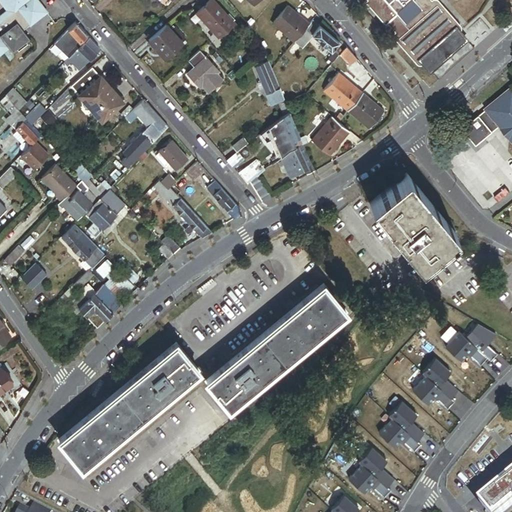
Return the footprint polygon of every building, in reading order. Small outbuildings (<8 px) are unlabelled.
[(0,0),(0,51),(7,47),(8,46),(10,49),(9,50),(9,51),(10,53),(17,48),(16,47),(27,38),(21,30),(20,29),(19,30),(17,27),(24,21),(27,25),(45,12),(36,0),(0,0)] [(209,0),(193,15),(215,39),(231,24),(209,0)] [(363,3),(376,17),(384,27),(386,25),(393,34),(392,34),(392,35),(392,36),(392,37),(392,38),(416,65),(417,66),(418,66),(419,66),(420,66),(421,66),(422,64),(428,71),(455,49),(466,40),(459,32),(460,32),(461,32),(461,31),(462,30),(462,29),(462,28),(461,27),(457,22),(438,0),(431,0),(366,0),(367,0),(363,3)] [(293,41),(308,24),(287,6),(272,24),(293,42),(293,41)] [(318,26),(311,20),(308,24),(293,41),(301,47),(311,35),(318,26)] [(21,30),(27,25),(24,21),(17,27),(19,30),(20,29),(21,30)] [(86,36),(74,23),(66,30),(78,42),(86,36)] [(182,43),(165,25),(148,41),(164,59),(182,43)] [(318,26),(311,35),(329,51),(337,42),(318,26)] [(78,42),(66,30),(53,43),(68,57),(72,52),(77,47),(87,38),(86,36),(78,42)] [(98,50),(87,38),(77,47),(88,59),(98,50)] [(88,59),(77,47),(72,52),(84,63),(88,59)] [(345,47),(337,56),(349,67),(356,60),(345,47)] [(217,71),(199,51),(187,61),(194,68),(187,74),(199,87),(202,85),(208,92),(221,80),(215,73),(217,71)] [(333,52),(327,60),(331,63),(337,55),(333,52)] [(269,70),(266,62),(252,68),(263,95),(278,89),(269,70)] [(92,69),(71,88),(77,95),(98,77),(92,69)] [(346,111),(361,93),(338,73),(322,91),(346,111)] [(101,75),(98,77),(120,102),(123,100),(101,75)] [(120,102),(98,77),(77,95),(99,121),(120,102)] [(12,87),(8,91),(21,106),(26,101),(12,87)] [(508,138),(511,142),(511,87),(461,130),(475,146),(499,126),(501,129),(503,127),(511,136),(508,138)] [(278,89),(263,95),(268,106),(282,100),(278,89)] [(21,106),(8,91),(4,95),(17,110),(21,106)] [(383,111),(361,93),(346,111),(368,129),(383,111)] [(17,110),(4,95),(0,99),(0,100),(10,112),(16,118),(20,113),(17,110)] [(163,124),(142,99),(134,106),(139,112),(144,117),(156,130),(163,124)] [(281,114),(287,111),(283,102),(277,105),(281,114)] [(33,121),(45,111),(38,103),(24,117),(26,120),(30,124),(33,121)] [(139,112),(134,106),(131,109),(136,114),(139,112)] [(16,118),(10,112),(4,118),(10,125),(16,118)] [(141,120),(144,117),(139,112),(136,114),(141,120)] [(287,112),(281,117),(291,140),(298,136),(287,112)] [(24,117),(20,113),(16,118),(10,125),(16,131),(26,120),(24,117)] [(142,132),(152,142),(167,128),(163,124),(156,130),(144,117),(141,120),(147,127),(142,132)] [(291,140),(281,117),(267,128),(280,157),(287,151),(295,147),(291,140)] [(347,132),(330,117),(310,140),(328,155),(347,132)] [(39,134),(30,124),(26,120),(16,131),(25,140),(30,144),(34,140),(35,138),(39,134)] [(25,140),(16,131),(13,134),(22,143),(25,140)] [(147,148),(152,142),(142,132),(135,140),(132,143),(122,153),(132,163),(138,157),(145,150),(147,148)] [(51,147),(39,134),(35,138),(48,151),(51,147)] [(231,147),(235,153),(247,143),(243,137),(231,147)] [(34,140),(30,144),(19,155),(34,169),(49,154),(34,140)] [(163,158),(168,164),(169,164),(174,170),(187,159),(170,141),(158,152),(163,158)] [(311,167),(302,144),(298,146),(308,169),(311,167)] [(298,146),(295,147),(287,151),(297,173),(304,170),(308,169),(298,146)] [(145,150),(138,157),(142,160),(149,153),(145,150)] [(297,173),(287,151),(280,157),(289,176),(297,173)] [(169,164),(168,164),(166,166),(161,160),(163,158),(158,152),(155,154),(166,167),(169,164)] [(132,163),(126,157),(120,163),(126,169),(132,163)] [(204,170),(197,162),(190,168),(198,176),(204,170)] [(55,163),(40,177),(56,193),(54,195),(61,201),(66,196),(77,185),(55,163)] [(248,164),(238,173),(247,184),(249,182),(257,175),(248,164)] [(16,173),(9,166),(0,175),(0,188),(0,189),(16,173)] [(198,176),(190,168),(186,171),(194,179),(198,176)] [(81,171),(76,176),(83,183),(88,178),(81,171)] [(403,173),(366,203),(417,265),(441,245),(444,249),(446,247),(442,244),(447,240),(448,241),(452,239),(450,237),(454,234),(403,173)] [(170,174),(168,175),(175,183),(177,181),(170,174)] [(168,175),(160,182),(164,186),(165,188),(168,190),(170,188),(174,184),(175,183),(168,175)] [(257,175),(249,182),(261,201),(270,196),(268,194),(270,193),(257,175)] [(83,183),(97,199),(98,198),(102,194),(95,187),(88,178),(83,183)] [(160,182),(158,180),(152,185),(158,191),(164,186),(160,182)] [(211,195),(219,187),(214,181),(206,188),(211,195)] [(102,194),(102,193),(106,189),(100,182),(95,187),(102,194)] [(92,204),(97,199),(83,183),(77,190),(92,204)] [(177,196),(181,192),(174,184),(170,188),(176,195),(177,196)] [(165,188),(164,186),(158,191),(168,203),(172,199),(163,190),(165,188)] [(233,203),(219,187),(211,195),(225,210),(233,203)] [(124,204),(108,188),(102,193),(119,209),(124,204)] [(176,195),(170,188),(168,190),(165,188),(163,190),(172,199),(176,195)] [(84,212),(92,204),(77,190),(69,198),(84,212)] [(119,209),(102,193),(102,194),(98,198),(115,214),(119,209)] [(176,195),(172,199),(168,203),(171,206),(179,198),(177,196),(176,195)] [(69,198),(66,196),(61,201),(59,203),(77,219),(83,213),(84,212),(69,198)] [(115,214),(98,198),(97,199),(92,204),(84,212),(83,213),(92,222),(85,229),(93,237),(115,214)] [(198,234),(206,227),(179,198),(171,206),(188,224),(193,229),(198,234)] [(239,209),(233,203),(225,210),(231,216),(239,209)] [(193,229),(188,224),(184,228),(189,233),(193,229)] [(201,237),(211,232),(206,227),(198,234),(201,237)] [(96,247),(81,231),(67,244),(83,260),(94,248),(96,247)] [(163,243),(173,253),(177,249),(162,234),(157,238),(163,243)] [(35,240),(30,235),(20,244),(25,249),(35,240)] [(167,260),(173,254),(173,253),(163,243),(157,249),(167,260)] [(18,245),(4,259),(10,265),(25,251),(18,245)] [(96,250),(94,248),(83,260),(91,268),(100,260),(93,253),(96,250)] [(100,260),(104,255),(98,248),(96,250),(93,253),(100,260)] [(32,289),(40,280),(39,279),(45,272),(35,262),(20,277),(32,289)] [(121,272),(130,282),(136,276),(127,267),(126,268),(122,271),(121,272)] [(92,275),(87,270),(63,293),(68,299),(92,275)] [(110,277),(102,285),(118,301),(126,293),(110,277)] [(111,312),(120,303),(118,301),(102,285),(93,294),(111,312)] [(320,285),(203,381),(226,409),(343,312),(320,285)] [(103,320),(111,312),(93,294),(86,300),(78,308),(77,309),(85,317),(92,309),(103,320)] [(78,308),(86,300),(81,295),(76,300),(73,303),(78,308)] [(96,327),(103,320),(92,309),(85,317),(96,327)] [(0,321),(0,342),(10,337),(0,321)] [(485,345),(494,335),(476,324),(463,338),(472,346),(475,349),(485,358),(489,361),(495,354),(485,345)] [(465,354),(472,346),(463,338),(456,332),(443,346),(459,360),(465,354)] [(173,344),(55,440),(78,468),(195,371),(173,344)] [(468,356),(475,349),(472,346),(465,354),(468,356)] [(485,358),(475,349),(468,356),(478,366),(485,358)] [(443,379),(449,372),(433,358),(420,372),(424,375),(436,386),(443,379)] [(0,393),(12,385),(0,368),(0,367),(0,393)] [(432,397),(439,390),(439,389),(436,386),(424,375),(410,390),(426,404),(432,397)] [(439,389),(446,381),(443,379),(436,386),(439,389)] [(456,391),(446,381),(439,389),(439,390),(442,392),(449,398),(456,391)] [(435,400),(442,392),(439,390),(432,397),(435,400)] [(449,398),(442,392),(435,400),(446,409),(452,402),(449,398)] [(415,415),(399,401),(386,415),(390,418),(402,429),(409,421),(415,415)] [(399,440),(405,432),(402,429),(390,418),(377,432),(392,447),(399,440)] [(405,432),(412,424),(409,421),(402,429),(405,432)] [(422,433),(412,424),(405,432),(408,435),(415,441),(422,433)] [(402,443),(408,435),(405,432),(399,440),(402,443)] [(415,441),(408,435),(402,443),(412,452),(419,444),(415,441)] [(379,467),(385,461),(369,447),(356,461),(360,464),(372,475),(379,467)] [(368,486),(375,478),(372,475),(360,464),(347,478),(362,493),(368,486)] [(375,478),(382,470),(379,467),(372,475),(375,478)] [(392,480),(382,470),(375,478),(378,481),(385,487),(392,480)] [(372,489),(378,481),(375,478),(368,486),(372,489)] [(504,511),(511,506),(511,479),(481,505),(486,511),(504,511)] [(385,487),(378,481),(372,489),(382,498),(389,490),(385,487)] [(354,511),(358,509),(342,495),(329,509),(331,511),(354,511)]
